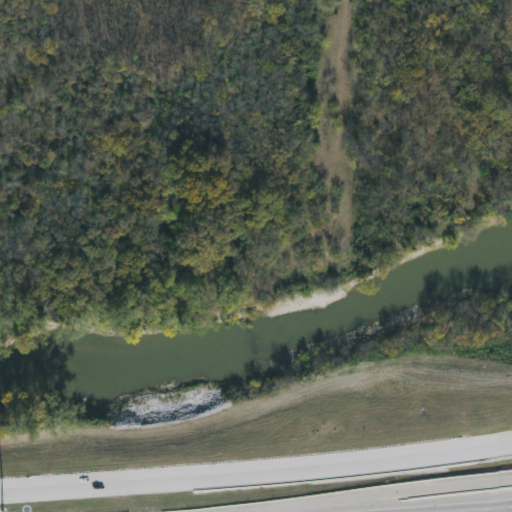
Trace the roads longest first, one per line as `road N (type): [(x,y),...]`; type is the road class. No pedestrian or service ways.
road 1 (secondary): [(511,443),(0,490)]
road 2 (motorway): [(511,480),(271,511)]
